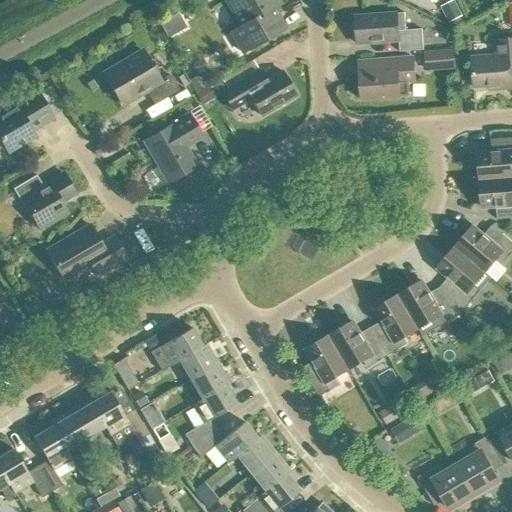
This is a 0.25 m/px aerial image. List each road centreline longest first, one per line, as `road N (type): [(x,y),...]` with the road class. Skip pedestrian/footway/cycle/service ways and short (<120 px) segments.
road 1 (residential): [(251,332),(416,234),(437,186),(433,124)]
road 2 (residential): [(223,281),(187,292),(0,402)]
road 3 (residential): [(398,511),(306,420),(251,332)]
road 4 (residential): [(221,216),(122,210),(71,138),(51,149)]
road 5 (residential): [(221,216),(232,185),(320,121)]
road 6 (residential): [(320,121),(313,0)]
